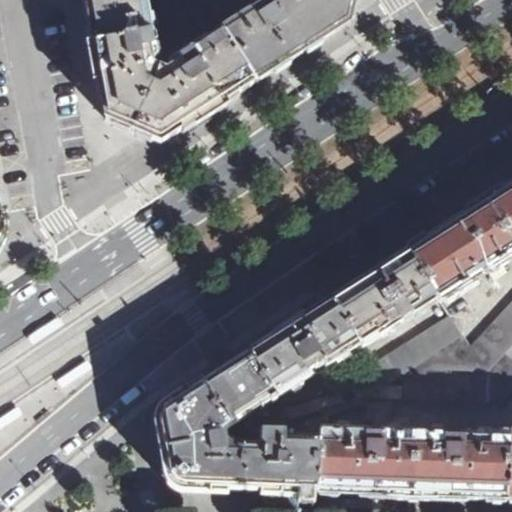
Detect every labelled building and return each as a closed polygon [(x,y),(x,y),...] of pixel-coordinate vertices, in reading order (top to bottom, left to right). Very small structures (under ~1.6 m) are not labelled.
[(144,0),(85,0),(94,46),(92,46),(93,50),(92,50),(95,62),(96,62),(98,68),(107,120),(161,144),(208,113),(211,112),(212,113),(214,112),(212,109),(216,107),(219,105),(221,107),(222,106),(225,103),(255,84),(222,34),(170,68),(167,75),(152,68),(156,58),(152,37),(156,36),(155,30),(151,31),(144,0)] [(274,0),(222,34),(255,84),(304,53),(348,24),(353,0),(274,0)] [(511,186),(483,204),(511,248),(511,186)] [(511,257),(511,248),(483,204),(408,252),(440,303),(464,288),(467,292),(480,284),(477,280),(480,278),(478,274),(487,268),(491,275),(503,268),(501,264),(511,257)] [(440,303),(408,252),(405,253),(407,256),(396,264),(394,260),(331,302),(360,347),(436,299),(439,304),(440,303)] [(360,347),(331,302),(247,356),(249,358),(276,399),(360,347)] [(487,374),(511,347),(511,303),(471,349),(487,374)] [(65,315),(34,334),(38,341),(70,322),(65,315)] [(410,371),(463,337),(450,317),(371,367),(376,375),(384,387),(410,371)] [(410,371),(487,374),(471,349),(463,337),(410,371)] [(511,347),(487,374),(410,371),(384,387),(367,398),(503,403),(511,394),(511,347)] [(87,357),(57,378),(62,385),(92,364),(87,357)] [(317,494),(321,432),(319,432),(320,420),(309,419),(307,440),(281,439),(282,436),(265,435),(259,432),(252,433),(244,420),(260,410),(262,413),(268,409),(266,406),(271,403),(272,404),(277,401),(276,399),(249,358),(173,406),(162,417),(162,434),(164,434),(165,440),(162,441),(163,445),(166,445),(167,455),(165,456),(165,461),(168,460),(169,470),(174,482),(194,486),(244,488),(244,491),(262,491),(262,493),(267,492),(267,490),(277,490),(277,493),(286,493),(287,492),(297,492),(300,494),(317,494)] [(384,387),(376,375),(351,391),(356,401),(367,398),(384,387)] [(18,404),(0,416),(0,426),(23,411),(18,404)] [(390,405),(366,405),(365,421),(372,422),(372,431),(376,434),(390,434),(390,405)] [(490,438),(390,434),(376,434),(321,432),(317,494),(360,496),(407,498),(487,501),(507,501),(509,436),(507,436),(507,439),(490,438)]
